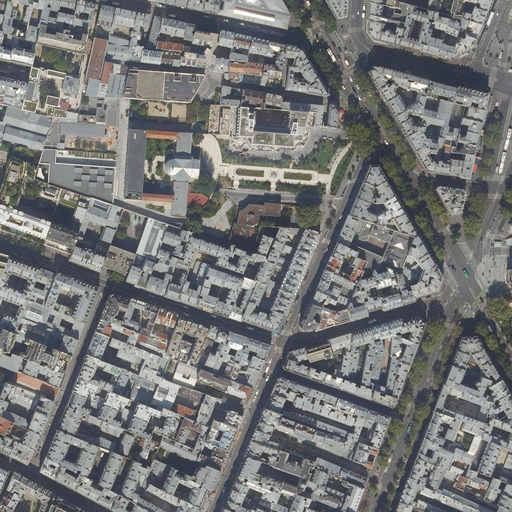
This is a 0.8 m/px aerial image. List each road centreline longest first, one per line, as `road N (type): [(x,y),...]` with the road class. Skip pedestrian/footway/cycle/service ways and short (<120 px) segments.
road 1 (residential): [(282,341),(0,244)]
road 2 (residential): [(318,42),(113,0)]
road 3 (residential): [(210,511),(270,368)]
road 4 (residential): [(342,203),(282,341)]
road 5 (residential): [(411,418),(270,368)]
road 6 (residential): [(425,304),(282,341)]
road 7 (primary): [(318,42),(380,147)]
